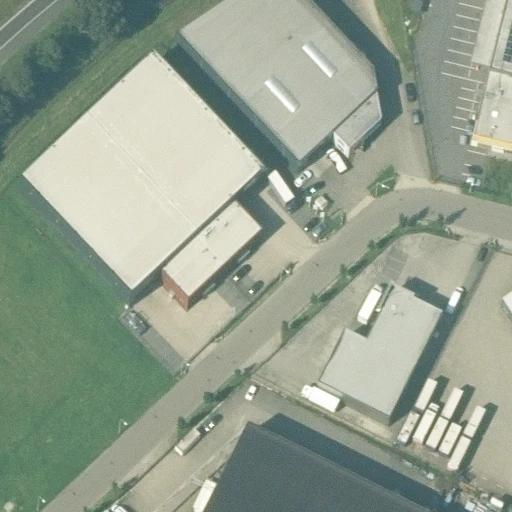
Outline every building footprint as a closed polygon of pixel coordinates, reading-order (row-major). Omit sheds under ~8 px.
[(332,142),(348,159),(381,129),(373,79),(298,0),(242,0),(175,45),(297,175),(332,142)] [(511,0),(507,0),(471,146),(511,155),(511,0)] [(159,282),(187,311),(261,241),(233,212),(263,183),(152,65),(17,192),(129,310),(159,282)] [(413,307),(396,298),(390,295),(378,319),(380,320),(365,350),(343,339),(316,393),(388,429),(441,323),(413,308),(413,307)] [(511,301),(501,309),(511,325),(511,301)] [(286,344),(295,353),(328,323),(320,314),(286,344)] [(396,511),(247,437),(210,511),(396,511)]
